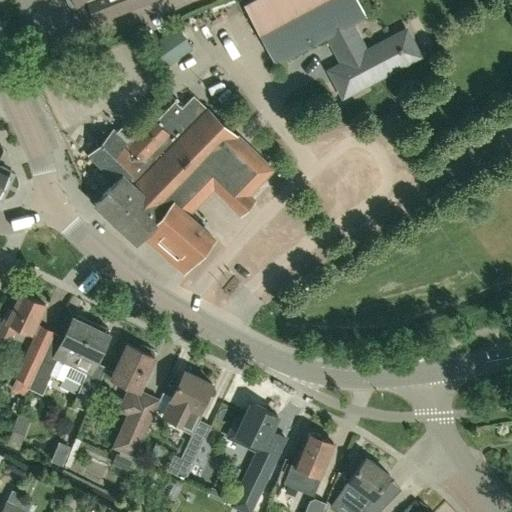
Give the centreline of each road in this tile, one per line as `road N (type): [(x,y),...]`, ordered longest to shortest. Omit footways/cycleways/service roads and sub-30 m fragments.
road 1 (tertiary): [(429,373),(342,380),(276,362),(147,291),(52,205)]
road 2 (residential): [(497,511),(450,447),(429,373)]
road 3 (tertiary): [(52,205),(0,66)]
